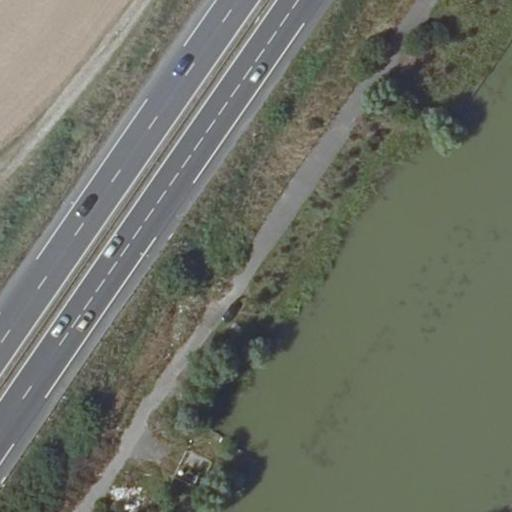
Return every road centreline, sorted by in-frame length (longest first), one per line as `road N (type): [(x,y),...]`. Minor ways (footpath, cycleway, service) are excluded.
road 1 (trunk): [(0,432),(302,0)]
road 2 (trunk): [(241,0),(0,345)]
road 3 (track): [(126,0),(0,173)]
